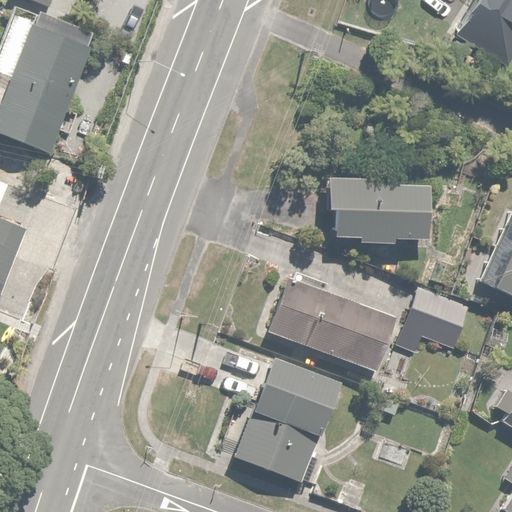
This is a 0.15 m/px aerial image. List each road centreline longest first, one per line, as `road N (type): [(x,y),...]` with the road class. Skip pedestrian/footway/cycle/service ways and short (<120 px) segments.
road 1 (primary): [(54,454),(223,0)]
road 2 (residential): [(54,454),(217,511)]
